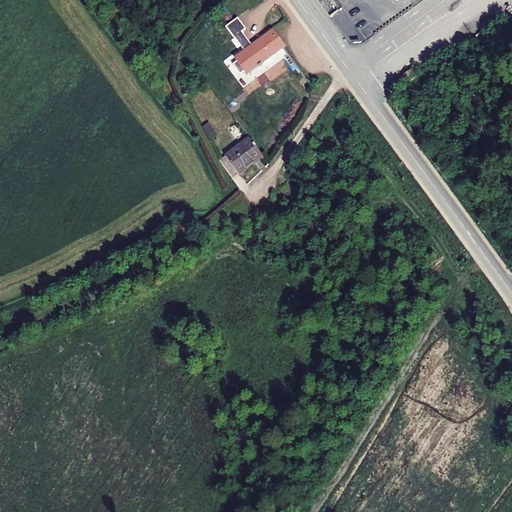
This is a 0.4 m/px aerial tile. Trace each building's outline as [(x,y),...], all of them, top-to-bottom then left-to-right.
[(235,19),(222,29),(231,41),(244,30),(235,19)] [(244,30),(231,41),(241,53),(254,42),(244,30)] [(241,53),(233,59),(246,76),(279,50),(265,33),(254,42),(241,53)] [(399,67),(392,73),(398,80),(405,75),(399,67)] [(408,84),(416,78),(411,71),(403,77),(408,84)] [(256,153),(243,135),(222,150),(235,168),(256,153)]
